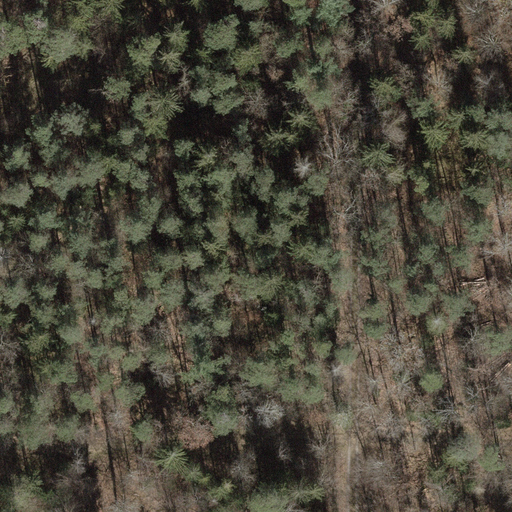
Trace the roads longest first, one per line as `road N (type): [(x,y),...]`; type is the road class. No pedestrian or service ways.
road 1 (track): [(511,442),(360,437),(0,456)]
road 2 (track): [(359,0),(359,511)]
